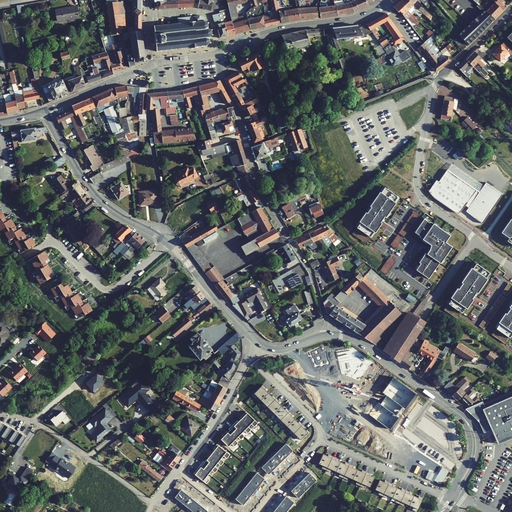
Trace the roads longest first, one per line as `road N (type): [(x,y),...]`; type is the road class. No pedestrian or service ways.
road 1 (track): [(161,511),(56,435),(0,409)]
road 2 (tertiary): [(43,110),(96,197),(168,242)]
road 3 (residential): [(251,170),(309,270),(326,335)]
road 4 (tertiary): [(449,498),(471,462),(469,425),(389,363)]
road 5 (tertiary): [(219,52),(385,4)]
road 6 (residential): [(474,238),(420,193),(430,109)]
road 7 (residential): [(51,240),(106,290),(168,242)]
road 8 (residential): [(389,363),(474,238)]
road 9 (residential): [(449,498),(321,438)]
road 10 (tertiary): [(168,242),(257,342)]
road 11 (residential): [(177,468),(248,360)]
road 12 (residential): [(215,54),(251,170)]
